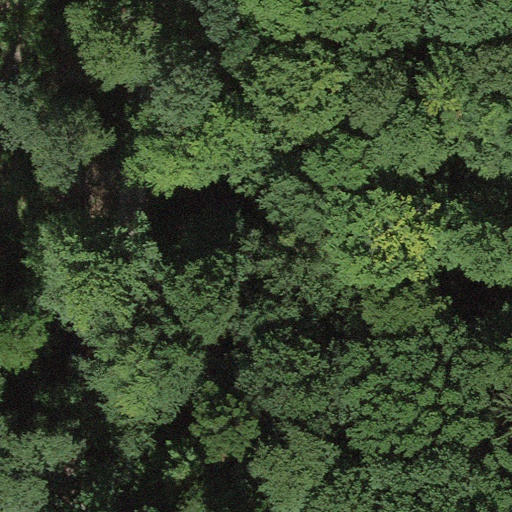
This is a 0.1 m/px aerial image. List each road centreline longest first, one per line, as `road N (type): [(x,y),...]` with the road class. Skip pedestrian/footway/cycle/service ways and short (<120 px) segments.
road 1 (track): [(62,511),(132,171),(156,0)]
road 2 (track): [(132,171),(511,206)]
